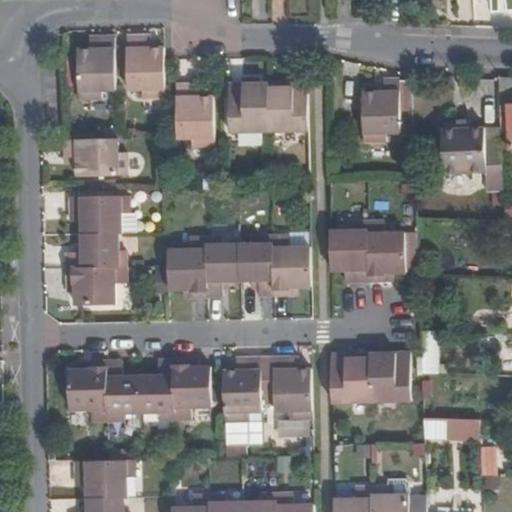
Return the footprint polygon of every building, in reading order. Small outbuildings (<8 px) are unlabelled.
[(144,36),(128,37),(129,90),(144,90),(144,98),(167,98),(166,61),(166,48),(153,48),(144,48),(144,36)] [(153,36),(144,36),(144,48),(153,48),(153,36)] [(91,50),(79,50),(80,100),(102,99),(102,91),(117,90),(116,37),(100,37),(100,49),(91,50)] [(100,37),(91,37),(91,50),(100,49),(100,37)] [(503,139),(504,150),(511,149),(511,78),(501,79),(503,127),(503,139)] [(376,93),(364,93),(365,143),(387,142),(387,134),(402,133),(401,96),(411,95),(411,81),(401,81),(401,80),(385,80),(385,92),(376,93)] [(385,80),(376,80),(376,93),(385,92),(385,80)] [(284,83),(269,84),(270,132),(310,131),(309,83),(294,83),(294,87),(284,88),(284,83)] [(269,84),(230,84),(231,132),(270,132),(269,84)] [(194,85),(177,85),(179,139),(194,139),(194,147),(216,147),(215,97),(203,97),(194,97),(194,85)] [(202,85),(194,85),(194,97),(203,97),(202,85)] [(458,122),(443,122),(444,130),(445,174),(486,172),(487,191),(505,190),(504,150),(503,139),(486,140),(485,128),(470,129),(469,121),(458,122)] [(503,127),(485,128),(486,140),(503,139),(503,127)] [(119,139),(66,140),(66,156),(78,156),(78,164),(79,177),(128,176),(128,153),(119,154),(119,139)] [(78,156),(66,156),(66,165),(78,164),(78,156)] [(131,196),(72,197),(73,213),(83,213),(83,221),(83,235),(120,234),(123,234),(122,213),(131,213),(131,196)] [(83,213),(73,213),(73,221),(83,221),(83,213)] [(354,231),(332,231),(333,271),(346,271),(355,271),(355,281),(370,281),(369,221),(353,222),(354,231)] [(385,221),(369,221),(370,281),(386,281),(386,273),(395,273),(408,272),(407,232),(386,233),(385,221)] [(120,234),(83,235),(83,246),(83,253),(75,253),(68,253),(69,268),(128,267),(127,250),(120,250),(120,234)] [(290,236),(274,237),(275,296),(291,295),(291,288),(300,288),(313,287),(312,247),(291,248),(290,236)] [(258,244),(241,245),(242,281),(253,281),(260,281),(260,289),(260,296),(275,296),(274,237),(258,237),(258,244)] [(191,250),(170,251),(170,266),(171,290),(184,290),(192,290),(193,297),(208,297),(207,238),(191,238),(191,250)] [(224,238),(207,238),(208,297),(224,297),(224,290),(223,282),(230,281),(242,281),(241,245),(224,245),(224,238)] [(128,267),(69,268),(69,284),(76,284),(77,293),(77,306),(117,305),(116,283),(128,283),(128,267)] [(355,271),(346,271),(346,281),(355,281),(355,271)] [(436,332),(421,332),(421,342),(422,352),(423,373),(438,373),(436,332)] [(372,353),(333,354),(334,402),(373,402),(372,353)] [(387,353),(372,353),(373,402),(413,401),(412,353),(397,353),(397,358),(387,358),(387,353)] [(238,371),(225,371),(226,421),(249,420),(249,412),(264,412),(264,406),(276,405),(275,358),(247,359),(247,371),(238,371)] [(291,358),(275,358),(276,405),(276,412),(291,411),(291,420),(314,419),(313,369),(300,370),(291,370),(291,358)] [(300,358),(291,358),(291,370),(300,370),(300,358)] [(247,359),(238,359),(238,371),(247,371),(247,359)] [(160,376),(142,376),(143,413),(159,412),(160,420),(176,419),(175,360),(160,360),(160,376)] [(191,360),(175,360),(176,419),(192,419),(192,407),(214,407),(213,367),(200,367),(191,367),(191,360)] [(123,361),(108,362),(109,421),(126,420),(126,413),(143,413),(142,376),(124,376),(123,361)] [(108,362),(92,362),(93,370),(84,370),(71,370),(72,410),(93,409),(93,421),(109,421),(108,362)] [(312,435),(310,420),(280,423),(281,439),(312,435)] [(482,422),(450,421),(449,439),(483,441),(482,422)] [(426,443),(414,443),(414,455),(426,455),(426,443)] [(372,444),(360,444),(360,454),(372,454),(372,444)] [(496,447),(483,448),(483,463),(483,476),(497,476),(496,447)] [(110,461),(78,461),(78,477),(88,477),(88,485),(89,499),(125,498),(128,498),(128,477),(137,477),(136,460),(110,461)] [(88,477),(78,477),(78,486),(88,485),(88,477)] [(357,499),(336,500),(335,511),(373,511),(373,487),(357,487),(357,499)] [(389,487),(373,487),(373,511),(411,511),(411,495),(389,495),(389,487)] [(261,502),(245,502),(244,511),(278,511),(278,494),(261,495),(261,502)] [(294,494),(278,494),(278,511),(315,511),(316,505),(294,506),(294,494)] [(228,495),(211,496),(211,511),(244,511),(245,502),(228,503),(228,495)] [(428,511),(428,495),(411,495),(411,511),(428,511)] [(195,508),(174,508),(173,511),(211,511),(211,496),(195,496),(195,508)] [(125,511),(125,498),(89,499),(89,510),(88,511),(125,511)]
